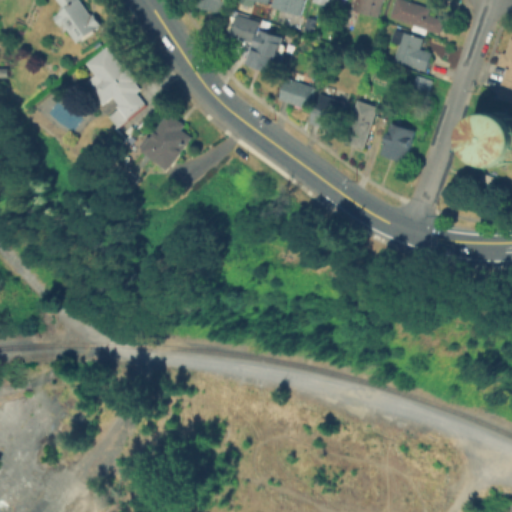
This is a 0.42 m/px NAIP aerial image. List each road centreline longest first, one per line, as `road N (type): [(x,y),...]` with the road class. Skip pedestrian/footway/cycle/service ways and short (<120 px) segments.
road 1 (secondary): [(329,184),(215,97),(146,0)]
road 2 (residential): [(410,232),(462,81)]
